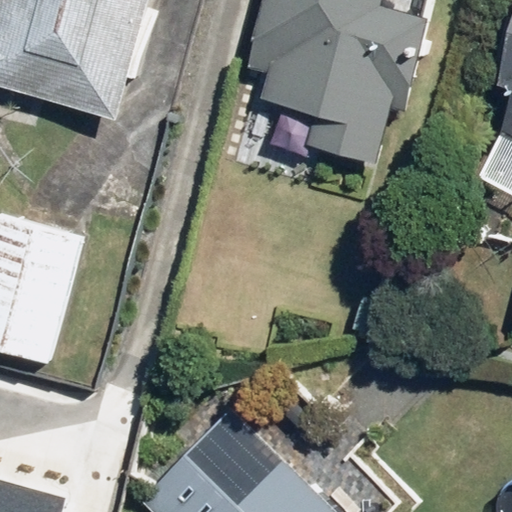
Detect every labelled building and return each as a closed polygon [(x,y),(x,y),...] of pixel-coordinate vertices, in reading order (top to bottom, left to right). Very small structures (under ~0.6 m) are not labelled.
[(157,0),(7,0),(0,27),(0,91),(125,124),(157,0)] [(270,0),(252,72),(274,77),(268,103),(324,118),(316,150),(384,168),(399,110),(413,114),(438,18),(390,5),(391,0),(270,0)] [(511,22),(500,69),(508,71),(503,90),(511,92),(511,117),(507,137),(511,138),(511,22)] [(91,237),(1,214),(0,219),(0,353),(56,368),(91,237)] [(334,511),(233,408),(141,496),(156,511),(334,511)] [(0,511),(76,511),(84,485),(0,462),(0,511)]
